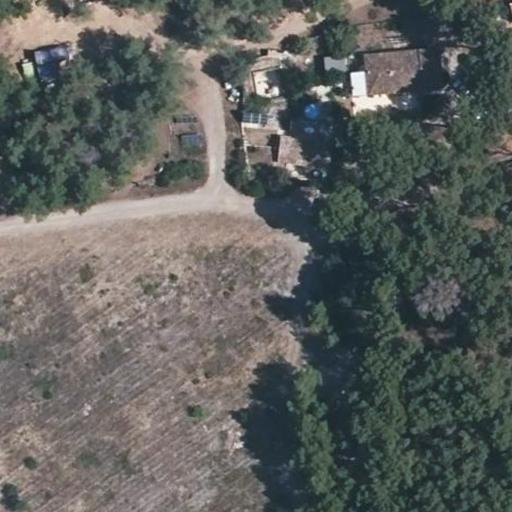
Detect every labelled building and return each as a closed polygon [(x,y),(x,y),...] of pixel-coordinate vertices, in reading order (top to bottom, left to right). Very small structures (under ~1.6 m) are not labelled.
[(29,52),(37,86),(76,77),(68,43),(29,52)] [(371,94),(421,89),(417,54),(367,59),(371,94)] [(348,71),(347,58),(323,59),(324,73),(348,71)] [(245,113),(242,124),(279,134),(282,122),(245,113)] [(317,167),(319,140),(279,137),(277,165),(317,167)]
